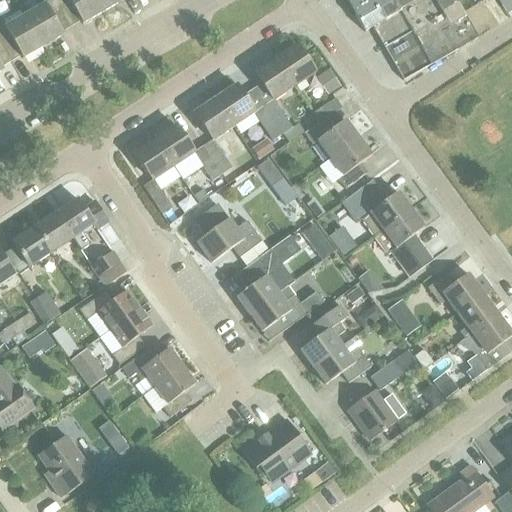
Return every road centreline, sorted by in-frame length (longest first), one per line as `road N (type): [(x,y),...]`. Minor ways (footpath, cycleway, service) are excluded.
road 1 (residential): [(241,390),(79,151)]
road 2 (residential): [(79,151),(305,1)]
road 3 (tertiary): [(0,119),(209,0)]
road 4 (residential): [(511,284),(390,111)]
road 5 (residential): [(345,511),(511,392)]
road 6 (residential): [(390,111),(511,26)]
road 7 (residential): [(390,111),(305,1)]
road 8 (residential): [(332,434),(280,361),(241,390)]
